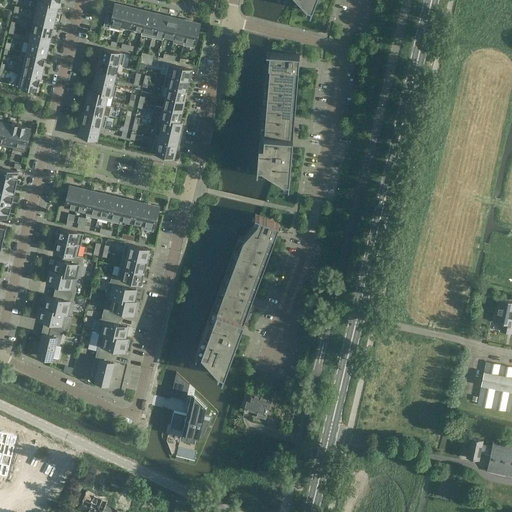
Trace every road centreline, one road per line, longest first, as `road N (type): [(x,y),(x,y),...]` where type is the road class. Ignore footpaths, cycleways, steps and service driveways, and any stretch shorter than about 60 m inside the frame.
road 1 (residential): [(0,355),(121,412),(137,407),(229,23)]
road 2 (secondary): [(310,511),(432,0)]
road 3 (residential): [(79,0),(0,346)]
road 4 (residential): [(341,48),(334,126),(271,365)]
road 5 (track): [(511,207),(469,197),(432,335)]
road 6 (tertiary): [(227,511),(78,441)]
